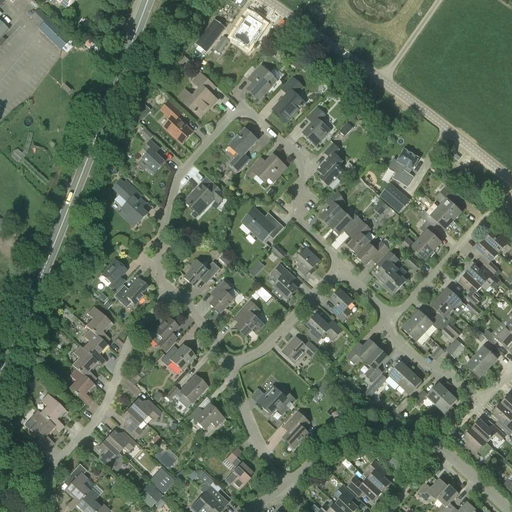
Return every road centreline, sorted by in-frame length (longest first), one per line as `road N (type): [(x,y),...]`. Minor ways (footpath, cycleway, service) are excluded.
road 1 (primary): [(0,373),(148,0)]
road 2 (residential): [(334,253),(300,218),(291,147),(240,108),(179,171),(164,209),(160,293)]
road 3 (residential): [(511,179),(263,0)]
road 4 (tertiary): [(509,511),(450,455),(401,434),(356,437),(282,485)]
road 5 (residential): [(48,482),(59,450),(92,414),(137,318),(160,293)]
road 6 (residential): [(224,366),(263,343),(328,274),(334,253)]
road 7 (residential): [(484,394),(457,370),(422,366),(392,335),(402,308)]
road 8 (residential): [(224,366),(282,485)]
